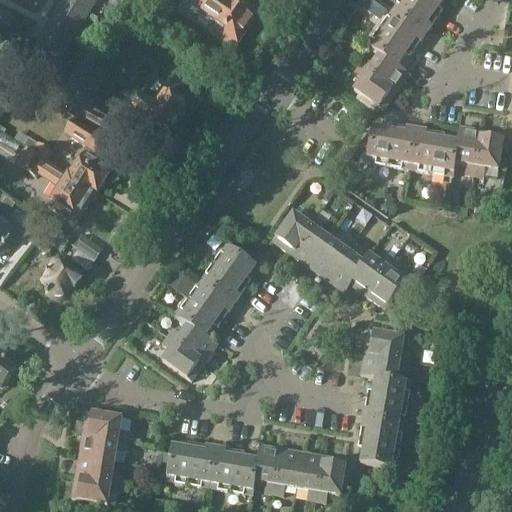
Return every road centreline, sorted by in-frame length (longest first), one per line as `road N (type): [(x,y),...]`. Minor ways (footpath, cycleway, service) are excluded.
road 1 (residential): [(75,367),(336,0)]
road 2 (unclassified): [(459,511),(474,442),(493,410),(511,343)]
road 3 (residential): [(120,0),(61,85),(39,85),(0,64)]
road 4 (residential): [(9,511),(31,429),(75,367)]
road 5 (residential): [(271,389),(237,414),(143,398)]
road 6 (residential): [(488,86),(450,72),(487,0)]
